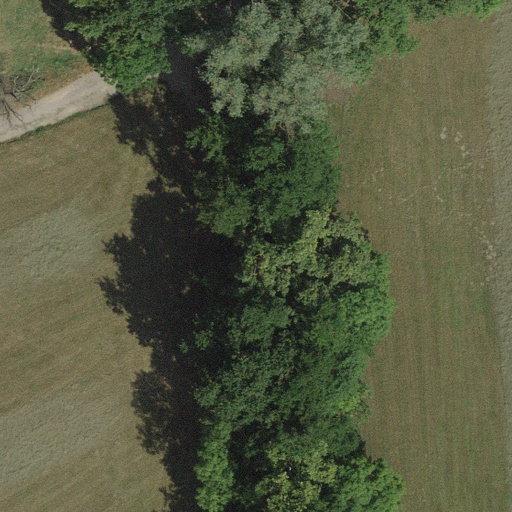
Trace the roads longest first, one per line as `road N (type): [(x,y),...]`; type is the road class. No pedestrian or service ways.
road 1 (track): [(119,106),(272,0)]
road 2 (track): [(0,128),(119,106)]
